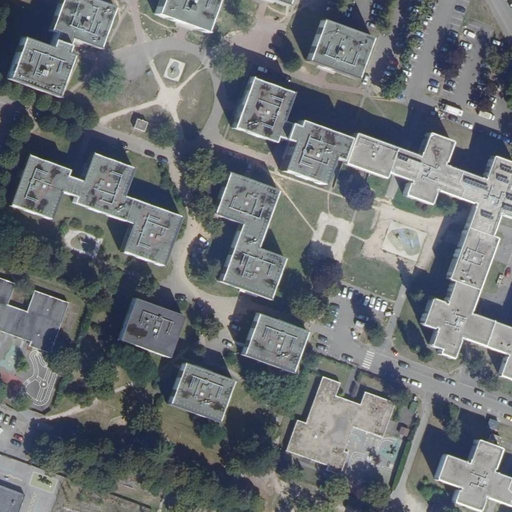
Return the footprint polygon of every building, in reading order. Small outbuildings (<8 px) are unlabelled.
[(43,84),(41,91),(70,56),(65,54),(70,38),(75,40),(78,33),(85,35),(83,43),(98,48),(113,7),(93,0),(59,0),(49,30),(55,32),(49,48),(22,38),(7,79),(33,88),(36,81),(43,84)] [(191,20),(189,26),(204,32),(215,0),(160,0),(155,14),(181,24),(184,17),(191,20)] [(181,24),(189,26),(191,20),(184,17),(181,24)] [(331,63),(329,70),(355,79),(370,38),(321,21),(306,62),(321,67),(324,60),(331,63)] [(78,33),(75,40),(83,43),(85,35),(78,33)] [(321,67),(329,70),(331,63),(324,60),(321,67)] [(244,115),(235,111),(228,129),(271,146),(273,138),(289,144),(288,147),(295,150),(292,158),(285,155),(279,173),(320,187),(330,161),(338,164),(347,139),(298,121),(295,127),(280,121),(290,93),(247,78),(238,104),(247,108),(244,115)] [(33,88),(41,91),(43,84),(36,81),(33,88)] [(238,104),(235,111),(244,115),(247,108),(238,104)] [(134,128),(144,131),(147,122),(137,118),(134,128)] [(432,192),(456,200),(459,190),(454,184),(457,174),(440,168),(448,145),(425,136),(417,159),(353,137),(342,165),(382,180),(384,176),(408,184),(407,186),(405,186),(401,197),(427,206),(432,192)] [(295,150),(288,147),(285,155),(292,158),(295,150)] [(25,180),(18,178),(9,204),(50,219),(60,191),(75,197),(73,202),(130,223),(121,250),(162,265),(167,250),(160,248),(163,240),(170,243),(179,217),(122,196),(131,168),(91,153),(85,168),(92,171),(89,178),(82,176),(80,181),(65,176),(67,170),(27,155),(21,170),(28,173),(25,180)] [(459,190),(456,200),(472,206),(446,281),(451,284),(443,304),(429,299),(420,325),(431,329),(431,327),(434,328),(428,346),(438,349),(436,356),(449,361),(456,340),(505,356),(498,376),(511,381),(511,378),(511,329),(466,314),(492,239),(488,237),(496,214),(510,219),(511,213),(511,190),(509,189),(508,191),(505,190),(511,171),(511,166),(489,159),(481,182),(457,174),(454,184),(459,190)] [(85,168),(82,176),(89,178),(92,171),(85,168)] [(21,170),(18,178),(25,180),(28,173),(21,170)] [(255,287),(252,294),(268,299),(282,259),(255,249),(276,191),(250,181),(247,188),(239,185),(242,179),(227,173),(212,214),(240,224),(219,282),(245,291),(248,284),(255,287)] [(247,188),(250,181),(242,179),(239,185),(247,188)] [(160,248),(167,250),(170,243),(163,240),(160,248)] [(0,331),(30,342),(29,346),(50,353),(68,303),(34,291),(27,311),(7,305),(14,283),(0,278),(0,331)] [(245,291),(252,294),(255,287),(248,284),(245,291)] [(158,315),(160,308),(133,298),(119,339),(168,356),(182,315),(168,310),(166,317),(158,315)] [(168,310),(160,308),(158,315),(166,317),(168,310)] [(233,311),(231,317),(242,320),(244,314),(233,311)] [(280,331),(283,324),(256,314),(241,355),(290,373),(305,332),(290,327),(287,334),(280,331)] [(290,327),(283,324),(280,331),(287,334),(290,327)] [(196,375),(198,368),(183,363),(169,404),(217,421),(232,380),(206,371),(203,378),(196,375)] [(206,371),(198,368),(196,375),(203,378),(206,371)] [(0,387),(14,397),(24,383),(3,369),(0,374),(0,387)] [(296,421),(285,451),(327,466),(326,470),(339,475),(346,453),(343,452),(351,427),(382,437),(393,403),(363,393),(359,405),(334,396),(339,383),(322,377),(306,424),(296,421)] [(407,438),(410,429),(402,426),(399,435),(407,438)] [(497,448),(500,440),(499,437),(492,435),(489,436),(486,445),(474,440),(466,464),(442,455),(434,479),(457,487),(456,491),(455,490),(451,502),(477,511),(482,497),(511,507),(511,511),(511,480),(490,472),(498,449),(497,448)] [(0,511),(17,511),(24,494),(0,485),(0,511)] [(114,511),(111,503),(89,511),(70,511),(60,508),(59,511),(114,511)]
